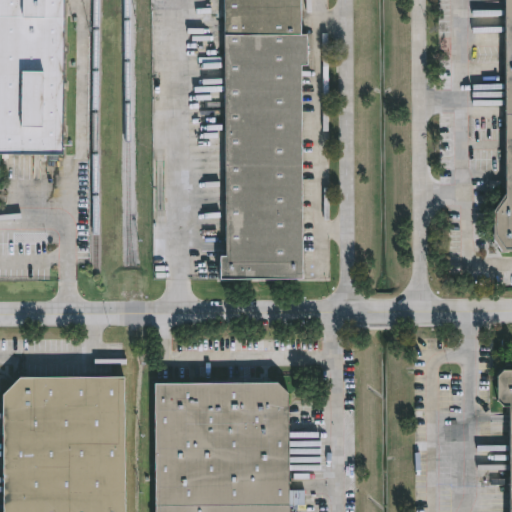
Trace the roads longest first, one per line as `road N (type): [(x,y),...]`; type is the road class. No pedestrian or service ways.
road 1 (residential): [(511,311),(0,316)]
road 2 (residential): [(349,0),(353,313)]
road 3 (residential): [(423,311),(421,0)]
